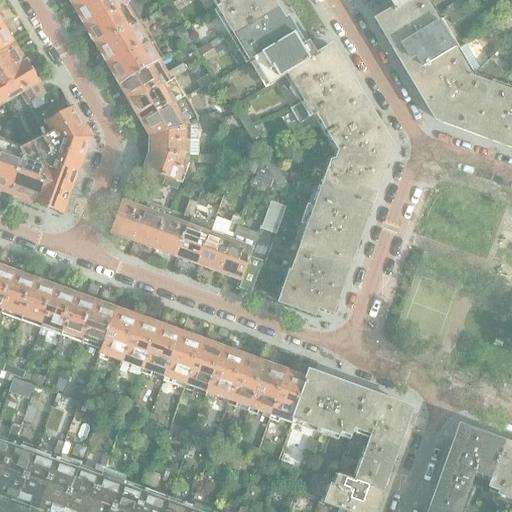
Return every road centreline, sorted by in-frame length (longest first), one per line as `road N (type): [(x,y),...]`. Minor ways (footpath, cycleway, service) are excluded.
road 1 (residential): [(34,0),(115,146),(80,254)]
road 2 (residential): [(344,348),(80,254)]
road 3 (residential): [(424,145),(344,348)]
road 4 (residential): [(335,0),(424,145)]
road 5 (residential): [(409,511),(455,387)]
